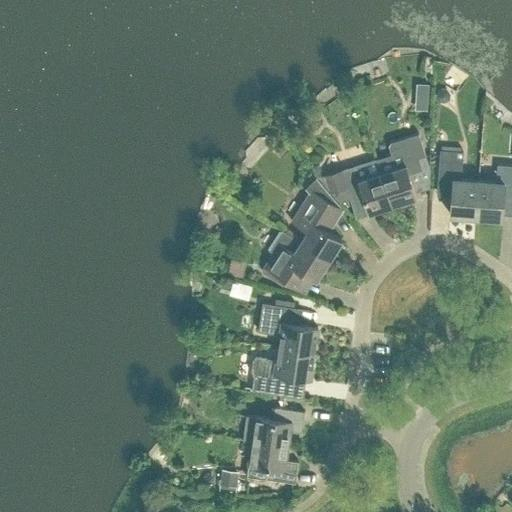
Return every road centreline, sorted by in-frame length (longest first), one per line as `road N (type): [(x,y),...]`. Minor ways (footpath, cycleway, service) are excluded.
road 1 (residential): [(363,415),(352,386),(362,303),(380,267),(409,246),(448,242),(511,282)]
road 2 (residential): [(407,444),(451,399),(511,380)]
